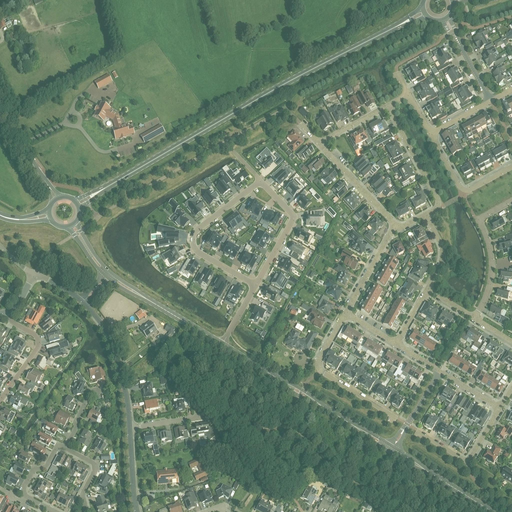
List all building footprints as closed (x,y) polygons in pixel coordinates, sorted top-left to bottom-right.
[(7,26),(3,19),(2,18),(8,16),(7,13),(1,16),(1,17),(0,17),(0,27),(1,29),(7,26)] [(508,38),(511,35),(511,23),(511,24),(511,25),(511,29),(511,31),(507,36),(502,39),(503,41),(508,38)] [(476,45),(486,39),(483,34),(485,33),(484,30),(477,34),(479,36),(474,39),(476,41),(475,42),(476,45)] [(488,42),(486,39),(476,45),(478,48),(479,47),(480,50),(486,46),(487,49),(493,46),(490,41),(488,42)] [(496,57),(496,56),(494,54),(496,53),(494,48),(487,51),(488,54),(484,56),(485,59),(484,59),(486,62),(496,57)] [(440,53),(438,50),(433,53),(435,56),(437,61),(440,60),(449,55),(448,53),(447,49),(440,53)] [(437,68),(439,72),(448,67),(446,64),(453,60),(451,57),(450,57),(449,55),(440,60),(437,61),(440,67),(437,68)] [(496,57),(486,62),(487,65),(488,64),(490,67),(494,64),(496,67),(503,63),(499,55),(496,56),(496,57)] [(410,77),(419,72),(416,66),(418,65),(416,62),(411,65),(413,68),(406,72),(408,75),(409,75),(410,77)] [(505,74),(504,71),(506,70),(503,65),(498,68),(499,70),(493,74),(495,76),(494,77),(495,80),(505,74)] [(449,69),(443,72),(445,75),(447,73),(450,79),(459,74),(458,72),(459,71),(457,68),(450,72),(449,69)] [(419,72),(410,77),(411,79),(410,79),(412,82),(418,79),(420,82),(426,79),(421,70),(419,72)] [(507,73),(505,74),(495,80),(497,82),(498,82),(499,84),(504,82),(505,84),(511,81),(507,73)] [(450,79),(447,80),(450,86),(451,85),(453,89),(458,86),(456,83),(463,79),(461,76),(460,76),(459,74),(450,79)] [(100,80),(103,86),(112,82),(108,75),(100,80)] [(431,89),(429,86),(431,85),(428,80),(422,83),(424,86),(416,90),(418,94),(419,93),(420,95),(431,89)] [(454,90),(455,93),(458,99),(469,93),(468,91),(469,90),(467,87),(461,90),(459,87),(454,90)] [(454,94),(451,88),(445,91),(443,88),(442,88),(443,92),(440,93),(442,96),(447,93),(448,97),(454,94)] [(432,89),(431,89),(420,95),(421,97),(420,98),(422,101),(430,97),(431,100),(438,97),(436,94),(435,94),(432,89)] [(357,96),(360,100),(362,106),(366,104),(368,107),(369,107),(370,107),(372,106),(372,105),(374,104),(374,103),(374,102),(373,101),(372,100),(369,94),(365,96),(363,93),(357,96)] [(469,93),(458,99),(461,104),(460,105),(462,108),(467,105),(466,102),(473,98),(471,94),(471,95),(469,93)] [(353,116),(359,112),(362,111),(355,97),(350,100),(352,103),(350,104),(350,105),(350,106),(348,107),(350,110),(349,111),(348,112),(349,113),(350,114),(351,113),(353,116)] [(433,106),(427,109),(428,112),(429,112),(430,114),(439,109),(441,108),(439,103),(442,101),(440,98),(437,100),(437,99),(431,102),(433,106)] [(506,110),(503,111),(507,118),(507,117),(510,116),(511,114),(511,108),(508,102),(503,105),(506,110)] [(124,137),(134,134),(133,130),(132,127),(127,129),(126,125),(122,126),(119,116),(109,110),(110,108),(105,105),(101,103),(98,108),(96,110),(97,111),(94,116),(104,121),(106,116),(113,120),(115,128),(113,129),(116,139),(121,138),(124,137)] [(342,122),(348,118),(341,106),(338,109),(336,106),(331,109),(338,122),(341,120),(342,122)] [(439,109),(430,114),(431,116),(431,117),(433,120),(439,116),(441,119),(447,116),(445,113),(442,115),(439,109)] [(327,129),(331,127),(330,125),(333,123),(327,112),(320,116),(322,119),(317,122),(319,126),(320,125),(324,131),(324,130),(325,131),(326,131),(327,130),(327,129)] [(486,114),(481,117),(486,125),(487,127),(492,125),(493,127),(496,125),(492,118),(489,119),(486,114)] [(481,117),(477,120),(481,128),(486,125),(481,117)] [(477,120),(472,122),(477,130),(481,128),(477,120)] [(374,124),(379,132),(381,131),(383,134),(389,130),(386,125),(382,127),(379,121),(374,124)] [(472,122),(467,125),(472,133),(477,130),(472,122)] [(160,124),(140,135),(144,142),(164,131),(160,124)] [(379,132),(374,124),(369,127),(372,133),(370,134),(373,139),(378,137),(376,134),(379,132)] [(472,133),(467,125),(462,128),(464,130),(461,131),(465,139),(468,138),(467,136),(472,133)] [(447,133),(443,136),(445,141),(453,137),(456,135),(454,130),(453,131),(451,128),(449,129),(446,131),(447,133)] [(71,129),(54,136),(57,144),(74,136),(71,129)] [(357,133),(362,143),(365,140),(368,145),(373,142),(369,135),(366,136),(362,130),(361,131),(360,131),(359,131),(358,131),(358,132),(358,133),(357,133)] [(299,136),(294,131),(288,137),(292,142),(288,146),(293,152),(303,142),(299,137),(299,136)] [(362,143),(357,133),(355,134),(354,134),(353,134),(352,135),(352,136),(351,137),(353,142),(351,144),(355,151),(358,150),(358,146),(358,145),(362,143)] [(453,137),(445,141),(448,146),(456,141),(453,137)] [(391,138),(388,140),(384,142),(382,144),(383,147),(385,146),(390,154),(399,149),(398,146),(399,146),(397,143),(396,143),(394,143),(391,138)] [(456,141),(448,146),(450,151),(459,146),(456,141)] [(501,149),(499,150),(503,159),(508,156),(506,151),(509,149),(505,143),(500,146),(501,149)] [(459,146),(450,151),(453,155),(455,154),(457,157),(459,155),(465,152),(463,150),(461,145),(459,146)] [(301,149),(295,154),(300,159),(303,156),(306,159),(314,152),(312,149),(312,148),(310,147),(309,147),(308,146),(303,151),(301,149)] [(261,158),(258,161),(259,162),(261,164),(260,165),(265,170),(270,165),(276,160),(271,154),(269,152),(269,151),(266,148),(259,156),(261,158)] [(399,149),(390,154),(392,158),(390,160),(393,165),(403,160),(401,156),(403,155),(402,154),(403,154),(401,151),(400,151),(399,149)] [(503,159),(499,150),(496,152),(494,150),(489,153),(492,158),(495,157),(498,162),(503,159)] [(492,158),(489,153),(483,156),(484,158),(482,160),(486,168),(491,165),(489,160),(492,158)] [(360,173),(367,166),(365,164),(365,162),(367,160),(363,155),(360,157),(357,159),(361,163),(355,168),(357,170),(357,171),(357,172),(358,172),(358,173),(359,173),(360,173)] [(324,163),(319,158),(316,161),(314,159),(306,166),(310,170),(313,167),(316,171),(324,163)] [(486,168),(482,160),(479,161),(477,159),(475,161),(474,159),(471,161),(474,166),(477,164),(481,171),(486,168)] [(462,171),(464,176),(466,176),(467,178),(473,175),(470,170),(473,169),(470,162),(464,165),(466,168),(462,171)] [(283,165),(274,174),(277,176),(275,178),(275,179),(276,180),(275,180),(280,185),(288,177),(283,172),(286,169),(283,165)] [(369,169),(367,166),(360,173),(360,174),(360,175),(361,176),(362,176),(364,177),(369,172),(372,176),(377,171),(373,167),(371,169),(369,169)] [(401,177),(412,172),(411,171),(411,170),(411,169),(411,168),(410,167),(409,167),(409,166),(401,170),(399,167),(393,170),(395,174),(398,175),(399,174),(401,177)] [(231,170),(226,174),(232,182),(235,180),(238,184),(247,177),(243,171),(240,174),(239,173),(235,176),(231,170)] [(327,170),(321,175),(323,178),(323,179),(328,184),(336,176),(331,170),(329,172),(327,170)] [(412,172),(401,177),(403,181),(401,182),(401,183),(403,187),(411,183),(409,180),(415,177),(414,176),(414,175),(414,174),(414,173),(413,173),(412,172)] [(375,190),(383,183),(380,179),(383,177),(379,173),(372,180),(374,182),(371,185),(372,185),(371,187),(373,188),(374,188),(375,190)] [(220,185),(217,187),(223,195),(230,190),(227,186),(230,183),(226,178),(219,183),(220,185)] [(285,189),(290,194),(293,197),(293,198),(300,191),(299,189),(301,187),(294,180),(287,187),(285,189)] [(334,188),(331,190),(335,194),(340,199),(347,191),(345,189),(347,187),(341,181),(334,188)] [(375,190),(376,192),(376,193),(378,195),(379,195),(382,192),(386,197),(392,192),(383,183),(375,190)] [(210,206),(216,201),(215,199),(217,197),(211,189),(208,191),(209,193),(203,197),(210,206)] [(422,197),(425,196),(421,189),(416,192),(419,198),(412,202),(416,209),(425,204),(422,197)] [(312,190),(310,192),(313,195),(312,196),(318,202),(321,199),(312,190)] [(301,198),(297,203),(300,207),(301,206),(304,209),(309,204),(310,203),(311,203),(310,203),(308,200),(304,196),(306,194),(304,192),(299,196),(301,198)] [(346,199),(344,200),(354,211),(360,204),(358,202),(360,201),(352,193),(346,199)] [(193,203),(187,208),(190,212),(191,211),(195,217),(201,212),(199,210),(201,209),(203,207),(196,197),(192,200),(193,203)] [(246,208),(243,213),(245,215),(246,214),(251,217),(252,216),(258,206),(258,205),(252,202),(248,209),(246,208)] [(403,216),(406,215),(406,214),(409,213),(407,209),(410,207),(407,202),(401,205),(403,208),(399,210),(399,209),(396,211),(397,211),(396,211),(396,212),(396,213),(397,215),(398,215),(400,218),(403,216)] [(258,206),(252,216),(257,219),(256,221),(259,222),(262,217),(259,215),(263,209),(262,208),(262,207),(259,205),(259,206),(258,206)] [(371,218),(367,213),(369,211),(364,206),(361,209),(361,208),(358,210),(359,211),(356,213),(356,214),(355,215),(360,219),(361,218),(361,219),(362,218),(366,222),(371,218)] [(177,219),(174,222),(178,226),(180,224),(184,228),(189,222),(183,217),(185,215),(180,210),(174,216),(177,219)] [(306,221),(306,225),(320,225),(320,216),(323,216),(323,210),(313,212),(313,216),(313,218),(308,218),(308,221),(306,221)] [(263,218),(259,224),(262,226),(263,224),(268,226),(275,215),(274,215),(274,214),(271,212),(271,213),(269,212),(266,219),(263,218)] [(234,214),(231,216),(232,218),(231,218),(238,227),(243,224),(245,226),(247,225),(243,219),(241,221),(236,214),(235,215),(234,214)] [(275,215),(268,226),(274,230),(273,230),(276,232),(279,227),(277,225),(281,218),(275,215)] [(491,223),(493,226),(492,227),(492,228),(492,229),(493,230),(494,230),(495,230),(505,224),(501,217),(498,219),(494,221),(495,221),(491,223)] [(227,221),(226,222),(231,228),(228,230),(232,235),(234,233),(234,232),(239,228),(238,227),(231,218),(230,219),(229,218),(226,220),(227,221)] [(383,226),(376,218),(369,225),(372,229),(368,233),(368,232),(365,236),(371,241),(374,238),(373,236),(376,232),(383,226)] [(160,230),(159,233),(161,233),(166,235),(166,239),(162,240),(160,241),(162,247),(164,247),(169,246),(169,245),(171,245),(174,245),(174,242),(178,242),(178,240),(179,240),(179,234),(178,234),(178,233),(174,233),(174,230),(171,229),(163,227),(161,227),(160,230)] [(299,232),(296,237),(299,238),(299,239),(303,241),(309,244),(313,237),(307,234),(309,231),(303,228),(301,231),(301,230),(300,230),(300,231),(299,232)] [(423,241),(422,238),(426,236),(424,233),(423,233),(420,228),(413,232),(415,236),(413,237),(416,241),(413,243),(414,246),(417,245),(424,241),(424,240),(423,241)] [(258,232),(255,237),(266,244),(267,243),(268,243),(270,240),(268,240),(269,238),(263,235),(264,232),(259,229),(257,232),(258,232)] [(210,237),(206,244),(212,247),(218,236),(218,235),(213,232),(214,232),(211,230),(208,235),(210,237)] [(361,255),(366,246),(361,243),(363,239),(352,230),(348,236),(354,241),(350,248),(354,251),(353,251),(357,253),(361,255)] [(503,242),(499,243),(500,247),(499,247),(498,248),(498,249),(499,250),(500,250),(501,250),(503,250),(504,254),(509,253),(508,249),(511,248),(510,240),(511,239),(511,233),(505,236),(506,241),(503,241),(503,242)] [(218,236),(212,247),(213,247),(212,248),(215,250),(216,249),(217,250),(221,243),(224,244),(227,238),(224,236),(223,239),(218,236)] [(251,242),(250,245),(255,248),(256,246),(263,249),(264,248),(265,249),(267,246),(265,245),(266,244),(255,237),(252,243),(251,242)] [(228,247),(224,253),(225,254),(224,255),(227,257),(228,256),(229,256),(235,247),(236,245),(230,242),(231,241),(228,240),(225,245),(228,247)] [(422,251),(425,258),(427,256),(428,257),(430,257),(431,257),(431,256),(431,255),(433,253),(429,245),(430,245),(430,244),(428,240),(417,246),(420,252),(422,251)] [(292,248),(291,251),(295,253),(295,255),(294,255),(293,258),(299,261),(305,250),(302,248),(300,247),(299,246),(297,245),(293,243),(291,247),(292,248)] [(400,243),(396,245),(393,247),(394,249),(392,250),(389,255),(395,258),(397,255),(404,252),(401,247),(402,246),(400,243)] [(235,247),(229,256),(230,257),(230,258),(233,260),(233,259),(235,259),(238,253),(241,254),(244,249),(241,247),(240,250),(235,247)] [(170,251),(165,254),(168,260),(169,259),(172,265),(171,265),(171,266),(177,262),(176,262),(183,258),(182,256),(184,255),(182,250),(180,251),(179,249),(172,253),(170,251)] [(245,256),(241,263),(242,264),(242,265),(245,267),(246,266),(252,256),(247,253),(248,251),(245,250),(242,255),(245,256)] [(352,255),(344,251),(341,257),(346,260),(344,264),(354,270),(358,263),(351,258),(352,255)] [(246,266),(246,267),(252,270),(256,263),(258,264),(261,259),(258,257),(258,258),(253,255),(252,256),(246,266)] [(511,257),(509,258),(510,262),(511,262),(511,269),(510,269),(510,271),(506,271),(502,271),(502,274),(500,275),(499,276),(499,277),(500,278),(501,278),(504,279),(503,283),(508,283),(509,279),(511,279),(511,257)] [(384,262),(395,269),(398,263),(391,258),(388,262),(387,262),(385,260),(384,262)] [(282,264),(279,268),(286,272),(287,273),(288,272),(290,269),(292,265),(298,268),(300,264),(291,259),(289,262),(284,259),(281,264),(282,264)] [(419,263),(415,270),(424,275),(425,273),(426,274),(428,271),(427,271),(427,270),(423,267),(424,265),(424,266),(425,261),(419,259),(417,262),(419,263)] [(186,263),(182,269),(193,276),(198,266),(191,262),(189,265),(186,263)] [(395,269),(384,262),(382,265),(385,266),(386,267),(383,271),(391,275),(395,269)] [(335,268),(333,270),(340,274),(338,278),(339,279),(337,282),(345,286),(350,276),(347,275),(349,272),(343,268),(337,265),(335,268)] [(200,275),(196,282),(201,285),(202,283),(207,285),(213,274),(210,273),(211,272),(208,270),(207,271),(203,277),(200,275)] [(311,279),(315,273),(311,271),(309,270),(306,275),(308,276),(308,277),(309,277),(308,278),(310,278),(311,279)] [(424,275),(415,270),(412,275),(410,274),(408,277),(414,281),(416,278),(420,281),(421,280),(422,281),(424,278),(423,277),(424,275)] [(391,275),(383,271),(381,274),(380,274),(381,274),(378,272),(377,275),(388,281),(391,275)] [(273,279),(271,284),(280,289),(281,287),(284,288),(288,280),(279,274),(277,273),(277,274),(273,279)] [(388,281),(377,275),(375,277),(378,279),(378,278),(379,279),(377,283),(384,287),(388,281)] [(214,281),(212,286),(213,286),(212,288),(217,290),(215,294),(220,297),(224,289),(225,287),(226,286),(225,286),(223,285),(225,281),(218,277),(216,282),(214,281)] [(408,284),(405,290),(413,294),(414,292),(415,292),(417,290),(416,289),(411,286),(413,282),(408,279),(406,282),(408,284)] [(328,280),(324,285),(330,288),(326,294),(335,299),(334,300),(337,302),(342,294),(340,294),(342,291),(336,288),(338,285),(333,283),(328,280)] [(266,291),(263,296),(266,297),(270,300),(270,299),(275,302),(280,292),(270,286),(268,289),(267,289),(266,291)] [(369,288),(368,290),(379,297),(383,291),(375,286),(372,290),(369,288)] [(233,287),(228,295),(232,297),(230,301),(235,304),(243,291),(237,288),(237,289),(233,287)] [(511,292),(511,288),(508,287),(507,291),(503,289),(503,290),(499,289),(498,293),(497,293),(496,293),(495,294),(495,295),(496,296),(497,296),(508,300),(510,292),(511,292)] [(379,297),(368,290),(366,293),(369,294),(370,295),(368,299),(376,303),(379,297)] [(413,294),(405,290),(403,293),(400,291),(397,296),(402,300),(404,297),(410,300),(411,300),(412,298),(412,297),(413,294)] [(330,309),(332,305),(327,302),(329,299),(323,295),(319,302),(319,303),(318,304),(319,305),(319,306),(320,307),(318,309),(327,314),(330,309)] [(376,303),(368,299),(366,302),(365,302),(362,300),(361,303),(372,309),(376,303)] [(393,306),(405,312),(406,310),(403,309),(402,308),(405,304),(397,300),(393,306)] [(372,309),(361,303),(359,305),(362,306),(363,307),(361,311),(369,315),(372,309)] [(427,317),(433,307),(432,306),(432,305),(430,304),(429,304),(428,304),(425,308),(422,307),(418,314),(421,316),(422,314),(427,317)] [(506,323),(507,324),(509,320),(501,315),(504,310),(494,305),(492,304),(491,305),(490,307),(491,308),(492,308),(490,312),(493,313),(493,314),(497,316),(497,315),(501,317),(498,323),(504,327),(506,323)] [(254,315),(251,320),(257,323),(260,318),(262,319),(266,312),(270,314),(271,314),(270,314),(273,309),(274,309),(267,305),(264,310),(257,306),(253,314),(254,315)] [(292,305),(288,312),(294,316),(297,312),(294,310),(296,308),(292,305)] [(36,324),(41,315),(45,309),(41,306),(38,312),(34,310),(33,311),(29,318),(28,317),(25,321),(31,324),(32,322),(36,324)] [(393,306),(390,312),(398,316),(400,313),(401,313),(403,315),(405,312),(393,306)] [(433,307),(427,317),(431,320),(430,321),(433,323),(434,322),(437,316),(435,315),(438,310),(437,309),(437,308),(435,307),(433,307)] [(312,311),(309,317),(313,319),(311,323),(314,325),(314,326),(316,327),(318,327),(321,329),(325,322),(322,321),(325,317),(312,311)] [(390,312),(386,318),(398,324),(399,322),(396,321),(395,320),(398,316),(390,312)] [(440,318),(437,316),(434,322),(438,325),(440,323),(443,325),(448,316),(447,315),(447,314),(445,312),(444,313),(443,313),(440,318)] [(52,320),(49,316),(44,319),(46,322),(41,326),(45,331),(53,325),(50,322),(52,320)] [(448,316),(443,325),(445,326),(444,329),(449,332),(452,326),(450,324),(453,319),(453,318),(453,317),(451,316),(450,316),(448,316)] [(398,324),(386,318),(383,324),(391,329),(393,325),(394,325),(396,327),(398,324)] [(144,333),(154,326),(150,322),(140,329),(144,333)] [(58,327),(56,325),(48,332),(49,333),(44,335),(45,338),(48,337),(49,343),(60,340),(57,331),(55,329),(58,327)] [(176,332),(174,331),(175,329),(168,325),(165,330),(169,333),(174,335),(176,332)] [(157,330),(154,326),(144,333),(147,338),(157,330)] [(352,331),(352,330),(347,327),(343,334),(340,332),(337,337),(340,339),(343,335),(347,338),(352,331)] [(471,341),(476,333),(471,329),(467,334),(464,333),(459,341),(464,344),(468,339),(471,341)] [(288,345),(287,346),(292,349),(293,348),(298,351),(299,350),(301,351),(303,349),(308,352),(318,334),(312,331),(307,340),(306,339),(303,340),(303,341),(297,338),(300,334),(294,330),(291,335),(290,334),(285,343),(288,345)] [(352,331),(347,338),(352,341),(357,334),(356,333),(356,332),(352,330),(352,331)] [(414,341),(419,334),(414,331),(409,339),(414,341)] [(165,346),(171,338),(173,335),(169,333),(167,335),(161,343),(165,346)] [(476,333),(471,341),(475,343),(471,349),(476,352),(477,350),(478,349),(481,343),(478,341),(482,336),(481,336),(482,335),(479,333),(478,334),(476,333)] [(357,334),(352,341),(355,343),(354,344),(354,346),(356,347),(355,348),(357,350),(361,345),(358,343),(362,337),(357,334)] [(419,334),(414,341),(418,344),(423,337),(419,334)] [(15,346),(23,350),(26,345),(20,342),(21,339),(26,342),(21,339),(21,340),(16,337),(13,342),(16,343),(15,346)] [(423,337),(418,344),(423,347),(428,339),(423,337)] [(432,342),(428,339),(423,347),(427,350),(432,342)] [(357,350),(357,351),(360,352),(363,348),(367,351),(368,351),(372,343),(367,340),(363,346),(361,345),(357,350)] [(490,352),(495,344),(492,343),(493,342),(489,340),(486,346),(482,344),(479,350),(484,353),(485,353),(488,355),(490,352)] [(52,348),(48,349),(50,356),(61,353),(60,350),(63,349),(67,348),(69,347),(68,341),(65,342),(61,343),(58,344),(57,343),(51,345),(52,348)] [(437,345),(432,342),(427,350),(432,353),(436,346),(439,348),(442,343),(439,341),(437,345)] [(368,351),(367,351),(366,353),(371,356),(377,346),(376,345),(372,342),(372,343),(368,351)] [(497,346),(495,344),(490,352),(493,354),(491,357),(493,358),(493,359),(494,359),(496,361),(500,355),(497,353),(501,347),(498,345),(497,346)] [(23,350),(15,346),(13,349),(10,347),(8,352),(13,355),(14,352),(20,355),(23,350)] [(382,349),(377,346),(371,356),(376,359),(375,361),(377,362),(381,357),(378,355),(382,349)] [(453,366),(458,358),(456,357),(456,355),(456,354),(454,353),(456,350),(453,349),(450,355),(452,356),(448,363),(453,366)] [(331,368),(337,359),(334,357),(335,355),(329,351),(326,357),(329,359),(326,364),(327,364),(329,365),(328,366),(330,368),(331,368)] [(4,361),(13,365),(15,360),(9,357),(11,355),(5,352),(4,354),(7,356),(4,361)] [(381,357),(377,362),(380,364),(383,360),(388,363),(392,355),(387,352),(383,359),(381,357)] [(508,365),(511,358),(511,353),(511,354),(509,353),(508,352),(505,357),(502,356),(498,361),(503,364),(504,362),(508,365)] [(392,355),(388,363),(392,366),(397,358),(396,358),(396,357),(392,355)] [(339,361),(337,359),(331,368),(334,369),(336,370),(337,370),(340,365),(343,367),(347,361),(341,357),(339,361)] [(51,366),(54,361),(48,358),(46,361),(40,358),(36,366),(42,369),(45,363),(51,366)] [(402,362),(397,358),(392,366),(397,369),(393,376),(396,377),(398,375),(397,375),(401,369),(398,368),(402,362)] [(458,358),(453,366),(457,368),(462,361),(458,358)] [(13,365),(4,361),(3,364),(0,362),(0,368),(3,370),(4,367),(10,370),(13,365)] [(347,361),(343,367),(346,369),(343,374),(345,375),(345,376),(347,378),(353,369),(350,367),(352,364),(347,361)] [(462,361),(457,368),(462,371),(467,364),(462,361)] [(471,366),(467,364),(462,371),(466,374),(471,366)] [(403,371),(401,369),(397,375),(398,375),(400,376),(401,375),(403,376),(404,375),(405,374),(408,376),(412,368),(407,365),(403,371)] [(471,366),(466,374),(471,377),(475,371),(478,372),(481,367),(478,365),(476,369),(471,366)] [(93,367),(86,369),(87,373),(89,373),(90,377),(95,376),(96,379),(94,379),(95,383),(97,382),(96,381),(102,380),(99,368),(94,370),(93,367)] [(412,367),(412,368),(408,376),(412,378),(417,371),(416,370),(412,367)] [(481,367),(478,372),(480,374),(476,380),(477,381),(477,382),(479,383),(479,382),(481,383),(486,375),(487,373),(483,370),(483,368),(481,367)] [(353,369),(347,378),(348,378),(350,379),(351,379),(353,380),(356,375),(359,377),(363,371),(358,368),(356,371),(353,369)] [(30,384),(35,387),(42,390),(44,387),(40,384),(39,385),(35,383),(37,379),(40,380),(43,375),(34,370),(32,373),(30,371),(27,379),(32,381),(30,384)] [(363,371),(359,377),(362,379),(359,384),(361,385),(361,386),(363,388),(364,388),(369,379),(366,377),(368,374),(363,371)] [(417,371),(412,378),(417,382),(415,386),(418,387),(421,382),(418,380),(422,374),(417,371)] [(74,374),(75,375),(78,380),(75,386),(75,389),(73,390),(75,395),(83,393),(82,391),(84,387),(83,383),(82,383),(82,382),(81,381),(83,379),(78,372),(74,374)] [(490,378),(486,375),(481,383),(485,386),(490,378)] [(372,381),(369,379),(364,388),(367,390),(367,389),(369,390),(369,391),(373,386),(375,387),(379,381),(374,378),(372,381)] [(495,381),(490,378),(485,386),(490,389),(495,381)] [(379,381),(375,387),(378,389),(375,394),(376,394),(378,396),(377,396),(380,398),(386,389),(380,386),(382,383),(379,381)] [(495,381),(490,389),(494,391),(499,384),(495,381)] [(501,381),(499,384),(494,391),(499,394),(503,388),(506,390),(509,384),(506,383),(505,384),(501,381)] [(35,387),(30,384),(29,383),(27,387),(26,387),(21,384),(18,391),(25,395),(32,393),(35,387)] [(149,395),(153,394),(151,384),(140,386),(141,389),(143,389),(143,392),(144,398),(149,397),(149,395)] [(388,391),(386,389),(380,398),(381,398),(383,400),(383,399),(386,400),(386,401),(389,396),(392,398),(396,392),(396,391),(391,389),(390,388),(388,391)] [(446,400),(451,392),(446,389),(443,393),(440,391),(437,396),(440,398),(441,397),(446,400)] [(396,392),(392,398),(395,399),(392,404),(392,405),(392,404),(392,405),(394,407),(395,407),(398,409),(398,408),(398,409),(400,406),(401,406),(403,403),(402,403),(404,400),(403,400),(397,396),(398,394),(396,392)] [(456,395),(451,392),(446,400),(450,403),(450,404),(453,406),(455,402),(456,401),(453,399),(456,395)] [(19,403),(23,405),(26,406),(28,401),(26,400),(16,394),(14,398),(12,397),(10,402),(14,404),(12,406),(13,407),(16,409),(17,409),(18,407),(18,406),(19,403)] [(72,411),(75,406),(75,405),(71,403),(74,399),(68,395),(65,401),(66,402),(64,407),(72,411)] [(178,402),(174,403),(175,404),(173,406),(175,408),(176,412),(180,413),(181,412),(184,411),(184,410),(185,410),(184,406),(190,405),(188,395),(184,396),(185,399),(178,400),(178,402)] [(461,409),(466,401),(465,400),(465,399),(462,398),(461,398),(457,404),(455,402),(451,408),(456,411),(458,408),(461,409)] [(145,405),(143,406),(145,414),(150,413),(150,411),(151,411),(158,409),(157,400),(145,402),(145,405)] [(466,401),(461,409),(464,411),(461,414),(466,418),(470,412),(468,410),(471,404),(466,401)] [(470,412),(466,418),(474,423),(476,419),(482,411),(476,407),(473,413),(470,412)] [(97,408),(96,411),(92,409),(88,418),(91,419),(89,424),(96,427),(98,423),(96,422),(98,419),(100,414),(98,413),(100,410),(97,408)] [(11,420),(15,414),(6,409),(4,412),(2,411),(0,414),(0,417),(6,421),(8,418),(11,420)] [(68,420),(70,416),(60,411),(57,416),(59,417),(57,421),(59,422),(59,423),(64,426),(68,420)] [(487,414),(482,411),(476,419),(479,421),(477,424),(482,427),(486,421),(483,420),(487,414)] [(441,421),(442,420),(435,416),(434,419),(431,417),(430,417),(429,420),(428,419),(426,422),(427,422),(425,425),(426,425),(426,426),(428,428),(429,428),(431,429),(432,429),(435,424),(438,426),(441,421)] [(42,429),(45,431),(54,436),(56,433),(54,432),(57,427),(46,421),(42,429)] [(441,421),(438,426),(441,428),(438,433),(440,434),(440,435),(442,437),(443,437),(448,428),(445,426),(447,424),(441,421)] [(192,436),(194,436),(198,435),(198,433),(204,432),(204,434),(205,436),(206,437),(207,438),(209,441),(216,436),(209,426),(208,426),(208,423),(195,426),(196,428),(190,429),(192,440),(192,436)] [(451,430),(448,428),(443,437),(446,438),(448,439),(448,440),(452,435),(454,436),(458,430),(453,427),(451,430)] [(501,429),(498,434),(496,436),(497,436),(496,437),(499,438),(498,439),(498,440),(500,441),(501,441),(502,440),(503,441),(506,434),(510,436),(511,432),(511,430),(507,427),(505,431),(501,429)] [(181,440),(189,439),(188,432),(184,433),(183,432),(183,428),(175,429),(176,439),(180,438),(180,439),(181,440)] [(458,430),(454,436),(457,438),(454,443),(455,443),(457,445),(456,445),(459,447),(465,438),(459,435),(462,432),(459,430),(458,430)] [(90,440),(92,435),(84,431),(81,437),(83,438),(80,443),(88,447),(91,441),(90,440)] [(166,442),(172,441),(170,432),(167,433),(167,431),(158,432),(159,437),(161,436),(161,440),(166,440),(166,442)] [(48,447),(50,443),(53,439),(51,438),(43,434),(40,432),(38,436),(41,437),(39,442),(48,447)] [(145,442),(145,444),(149,443),(153,444),(154,446),(153,446),(154,451),(154,450),(155,456),(159,455),(157,444),(156,436),(153,437),(152,435),(152,433),(150,433),(148,434),(147,433),(145,434),(143,435),(144,437),(144,438),(144,439),(143,440),(145,442)] [(98,437),(97,440),(91,450),(97,453),(98,450),(101,452),(103,447),(104,448),(106,445),(103,443),(105,440),(98,437)] [(467,440),(465,438),(459,447),(460,447),(462,449),(462,448),(465,449),(465,450),(468,445),(471,447),(475,440),(469,437),(467,440)] [(33,453),(42,458),(44,454),(43,454),(45,449),(33,442),(31,446),(32,447),(30,450),(30,451),(30,452),(32,453),(33,453)] [(497,457),(501,450),(495,446),(491,453),(488,451),(484,458),(487,460),(487,461),(489,462),(491,462),(494,464),(495,462),(496,462),(497,460),(497,459),(498,457),(497,457)] [(27,464),(30,459),(24,455),(26,453),(21,450),(18,455),(21,456),(19,460),(27,464)] [(62,466),(66,458),(61,456),(60,458),(59,458),(57,457),(52,465),(56,467),(57,463),(62,466)] [(71,461),(66,458),(62,466),(66,468),(65,472),(68,473),(71,468),(73,465),(70,464),(70,463),(71,461)] [(13,464),(16,465),(14,468),(15,468),(14,471),(22,475),(25,470),(19,466),(20,464),(14,461),(13,464)] [(71,468),(68,473),(68,474),(73,477),(75,473),(78,474),(82,467),(77,464),(73,470),(71,468)] [(200,472),(194,475),(196,480),(208,475),(204,466),(199,469),(200,472)] [(87,469),(82,467),(78,474),(81,475),(78,479),(84,482),(87,477),(84,475),(87,469)] [(511,470),(507,467),(502,475),(506,478),(505,479),(511,483),(511,470)] [(164,469),(164,471),(157,472),(158,485),(178,483),(177,470),(167,471),(167,469),(164,469)] [(5,478),(8,480),(6,483),(11,486),(12,484),(16,486),(19,481),(14,478),(16,476),(8,471),(7,473),(9,473),(8,475),(7,474),(5,478)] [(106,495),(109,490),(107,489),(113,478),(105,474),(103,478),(101,477),(96,486),(102,489),(100,492),(106,495)] [(37,487),(45,491),(46,488),(50,490),(53,485),(47,482),(46,484),(40,481),(37,487)] [(223,497),(223,496),(224,496),(225,496),(225,498),(228,499),(232,489),(223,485),(222,487),(222,489),(221,490),(216,491),(219,499),(223,497)] [(45,491),(37,487),(34,492),(40,495),(39,498),(44,501),(47,495),(43,493),(45,491)] [(313,487),(312,490),(308,487),(302,498),(308,502),(307,504),(311,506),(315,500),(313,499),(317,492),(318,490),(318,489),(314,487),(313,487)] [(62,505),(66,497),(63,496),(65,492),(60,489),(57,494),(59,496),(56,502),(62,505)] [(208,503),(212,501),(210,493),(207,494),(205,491),(199,493),(200,495),(200,496),(202,503),(207,501),(208,503)] [(193,503),(197,502),(193,492),(187,494),(188,499),(185,501),(188,510),(191,509),(195,507),(193,503)] [(105,502),(104,497),(103,497),(103,496),(96,495),(96,498),(97,498),(97,499),(98,503),(99,503),(100,505),(96,506),(96,505),(97,511),(103,511),(108,509),(106,502),(105,502)] [(66,497),(62,505),(67,507),(70,501),(73,503),(76,497),(73,496),(72,498),(69,496),(68,499),(66,497)] [(333,505),(327,501),(329,498),(325,496),(318,510),(321,511),(323,509),(328,511),(327,511),(334,511),(333,511),(334,507),(336,508),(339,503),(335,501),(333,505)] [(260,511),(263,511),(267,505),(264,503),(265,501),(259,498),(256,504),(259,505),(257,510),(260,511)] [(181,511),(178,503),(171,505),(172,507),(168,508),(169,511),(181,511)]
